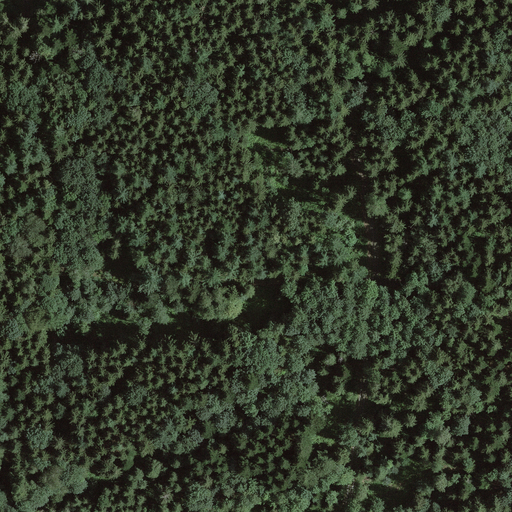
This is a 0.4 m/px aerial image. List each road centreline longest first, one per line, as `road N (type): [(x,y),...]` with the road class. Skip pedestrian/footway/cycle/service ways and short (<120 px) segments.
road 1 (track): [(345,511),(375,279),(331,0)]
road 2 (track): [(24,0),(54,183),(55,358),(42,511)]
road 3 (track): [(511,316),(435,288),(375,279)]
